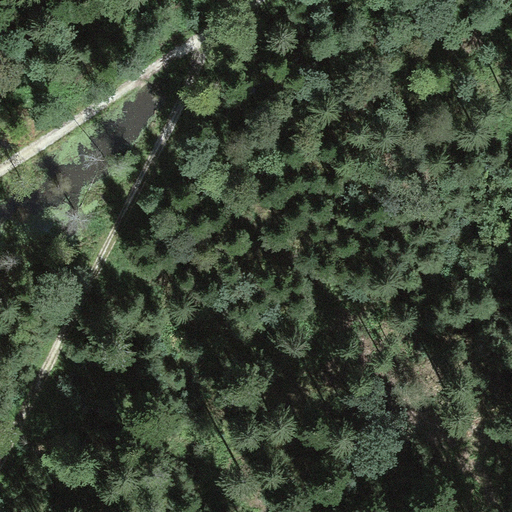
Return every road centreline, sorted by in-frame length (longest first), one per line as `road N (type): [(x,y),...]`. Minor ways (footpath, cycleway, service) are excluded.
road 1 (track): [(0,447),(216,26)]
road 2 (track): [(0,171),(216,26)]
